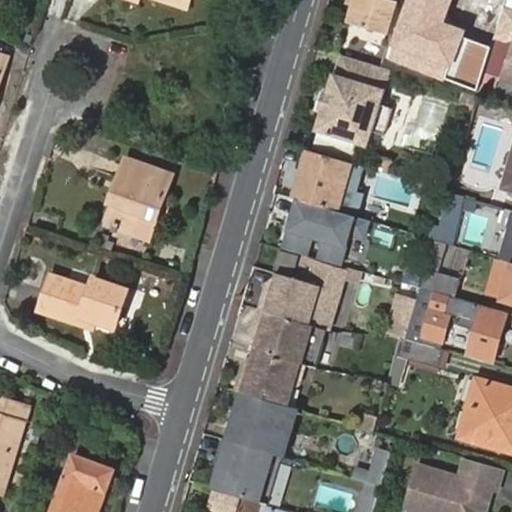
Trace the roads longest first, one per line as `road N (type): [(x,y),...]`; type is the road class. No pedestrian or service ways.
road 1 (residential): [(183,408),(302,0)]
road 2 (residential): [(0,343),(76,379),(183,408)]
road 3 (residential): [(49,99),(0,247)]
road 4 (residential): [(49,99),(36,68),(56,40),(90,42),(104,60)]
